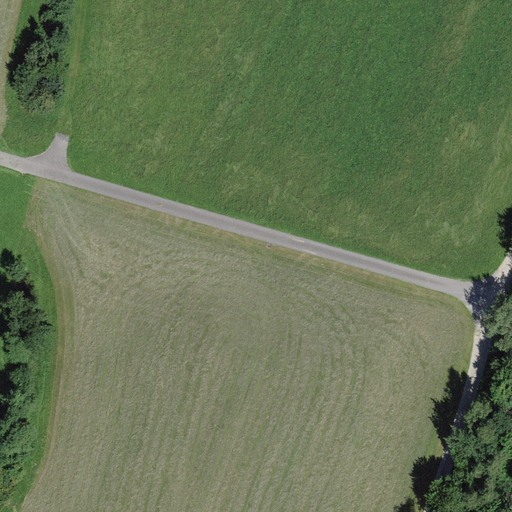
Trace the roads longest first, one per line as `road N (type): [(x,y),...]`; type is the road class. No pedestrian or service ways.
road 1 (track): [(498,298),(0,157)]
road 2 (track): [(429,511),(511,268)]
